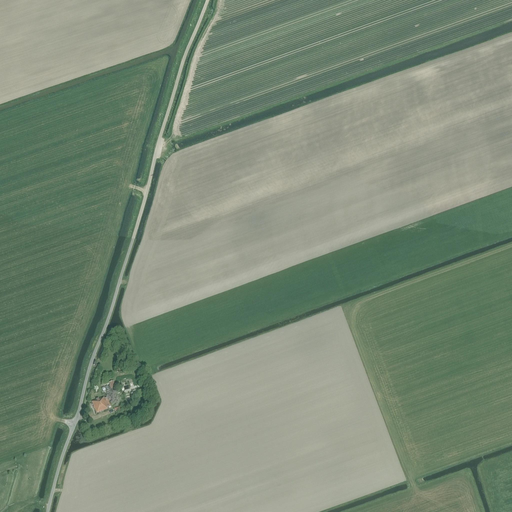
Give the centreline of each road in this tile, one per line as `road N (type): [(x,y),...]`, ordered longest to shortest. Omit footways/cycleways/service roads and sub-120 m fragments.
road 1 (unclassified): [(47,511),(207,0)]
road 2 (track): [(357,303),(511,246)]
